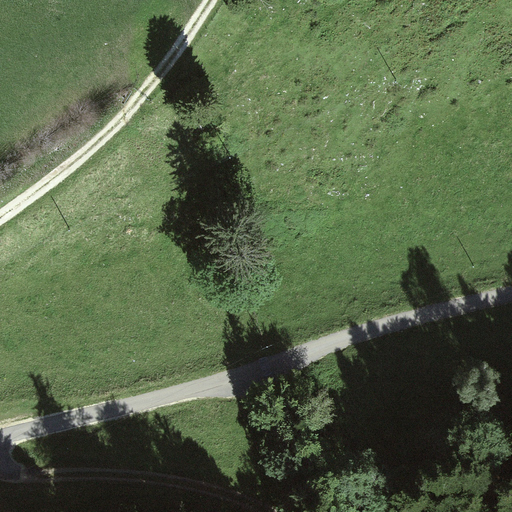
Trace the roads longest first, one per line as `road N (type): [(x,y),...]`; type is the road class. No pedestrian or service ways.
road 1 (track): [(0,215),(126,112),(210,0)]
road 2 (track): [(269,511),(207,487),(147,476),(0,464)]
